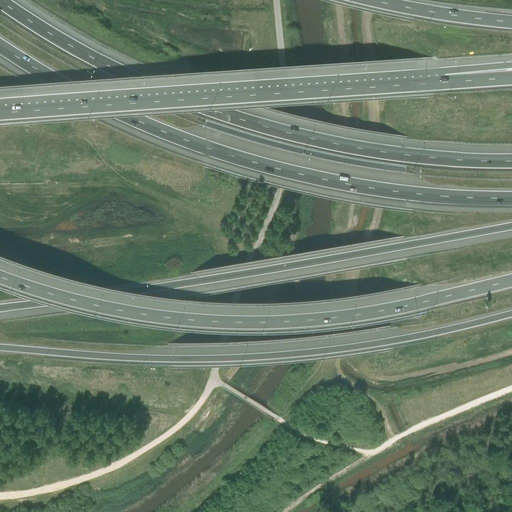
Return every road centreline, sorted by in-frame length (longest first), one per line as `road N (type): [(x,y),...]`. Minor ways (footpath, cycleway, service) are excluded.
road 1 (motorway): [(511,160),(405,154),(281,129),(130,78),(0,1)]
road 2 (motorway): [(0,46),(87,97),(238,156),(347,183),(511,199)]
road 3 (trunk): [(0,277),(118,311),(235,323),(359,316),(511,282)]
road 4 (motorway): [(0,310),(511,226)]
road 5 (motorway): [(0,348),(173,358),(286,354),(511,313)]
road 6 (motorway): [(426,84),(0,114)]
road 7 (track): [(276,0),(285,155),(214,380)]
road 8 (track): [(214,380),(189,415),(139,453),(63,485),(0,496)]
road 9 (trunk): [(511,24),(373,0)]
